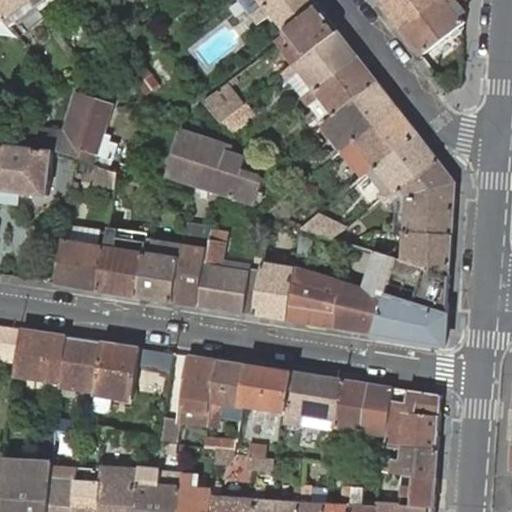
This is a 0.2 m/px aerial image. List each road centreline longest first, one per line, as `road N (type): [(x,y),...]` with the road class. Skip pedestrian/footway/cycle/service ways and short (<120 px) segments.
road 1 (residential): [(0,300),(482,377)]
road 2 (residential): [(498,142),(465,138),(434,120),(341,0)]
road 3 (tertiary): [(487,310),(498,142)]
road 4 (tertiary): [(472,511),(482,377)]
road 5 (tertiary): [(500,127),(508,0)]
